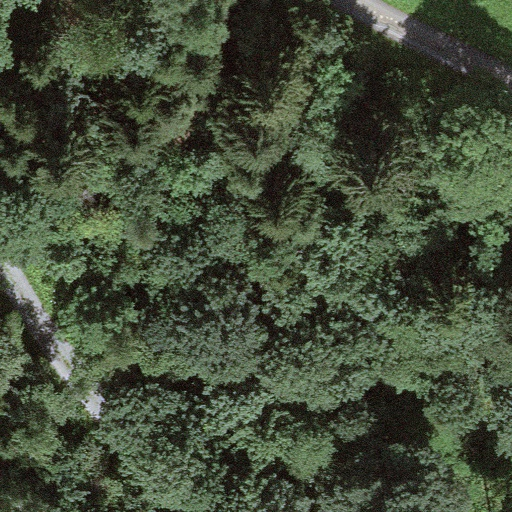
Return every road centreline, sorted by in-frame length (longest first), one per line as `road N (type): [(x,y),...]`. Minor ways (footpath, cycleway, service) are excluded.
road 1 (unclassified): [(207,511),(100,396),(0,250)]
road 2 (unclassified): [(354,0),(511,80)]
